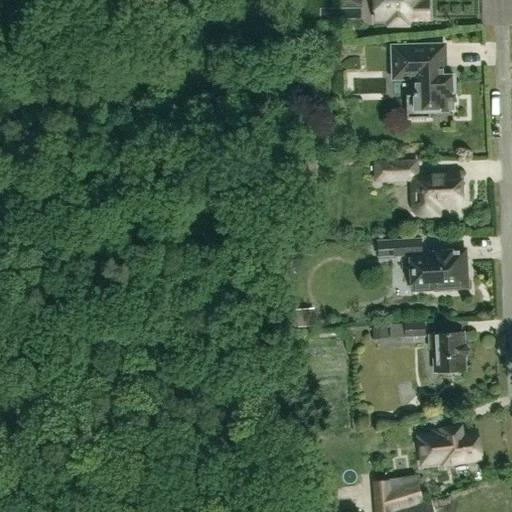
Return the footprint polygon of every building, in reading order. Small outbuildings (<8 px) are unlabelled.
[(375,0),(376,19),(388,19),(388,25),(408,25),(408,19),(428,19),(427,0),(375,0)] [(444,45),(392,47),(393,79),(413,79),(414,95),(406,96),(407,119),(430,118),(430,111),(453,110),(453,100),(454,100),(453,75),(445,75),(444,45)] [(375,163),(375,175),(417,174),(416,162),(375,163)] [(440,207),(462,206),(461,183),(456,184),(455,174),(432,175),(432,177),(409,178),(411,210),(415,219),(441,218),(440,207)] [(422,239),(379,242),(380,256),(410,254),(412,291),(434,290),(433,284),(466,282),(465,258),(459,258),(458,253),(423,255),(422,239)] [(333,302),(317,301),(317,316),(332,316),(333,302)] [(313,310),(293,311),(293,326),(314,325),(313,310)] [(425,322),(389,324),(390,339),(425,337),(425,322)] [(387,326),(373,326),(373,338),(388,337),(387,326)] [(462,333),(429,335),(430,350),(433,349),(434,373),(464,371),(463,357),(466,355),(468,351),(466,348),(463,347),(462,333)] [(435,433),(435,436),(421,438),(423,458),(442,456),(443,462),(476,459),(474,434),(464,435),(463,425),(445,427),(445,432),(435,433)] [(373,482),(374,511),(393,511),(394,510),(425,500),(419,481),(418,475),(373,482)] [(425,500),(394,510),(394,511),(434,511),(430,499),(425,500)]
